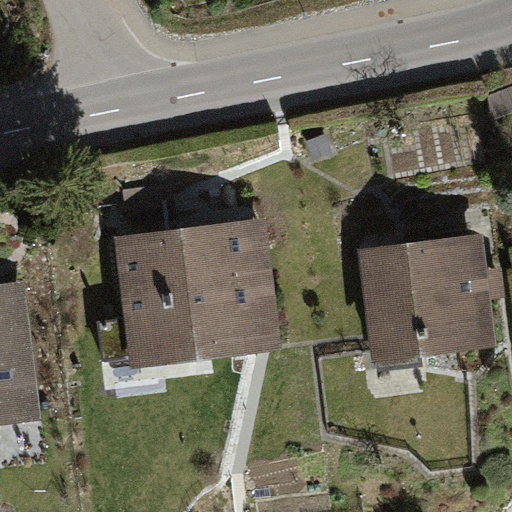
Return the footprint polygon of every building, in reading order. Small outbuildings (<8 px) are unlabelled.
[(511,88),(489,98),(491,123),(511,115),(511,88)] [(326,136),(308,142),(314,160),(333,154),(326,136)] [(174,184),(123,191),(128,225),(178,218),(174,184)] [(267,221),(116,242),(134,371),(285,350),(267,221)] [(484,236),(361,251),(375,361),(498,346),(484,236)] [(0,422),(39,418),(24,285),(0,287),(0,422)] [(332,511),(365,511),(359,459),(326,463),(327,471),(332,511)] [(332,511),(327,471),(300,475),(303,491),(263,497),(265,511),(332,511)]
